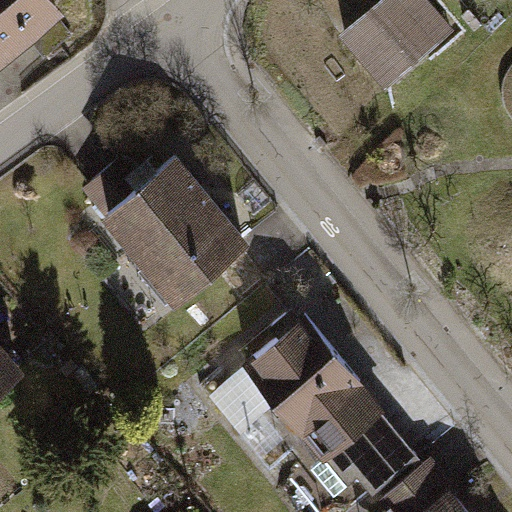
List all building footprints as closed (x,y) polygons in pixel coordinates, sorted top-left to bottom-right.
[(69,11),(59,0),(0,0),(0,69),(0,70),(69,11)] [(452,31),(426,0),(375,0),(339,29),(384,85),(452,31)] [(175,304),(250,246),(180,156),(105,214),(175,304)] [(341,479),(400,432),(296,301),(237,347),(341,479)] [(0,397),(27,376),(0,342),(0,397)] [(472,511),(437,466),(385,507),(388,511),(472,511)]
